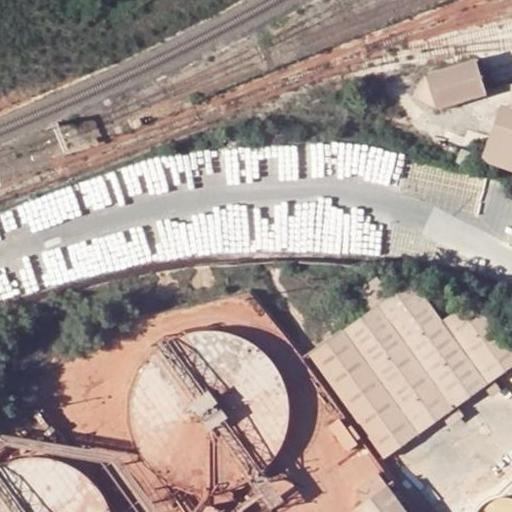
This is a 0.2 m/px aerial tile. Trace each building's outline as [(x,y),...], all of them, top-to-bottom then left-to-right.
[(475,58),(428,73),(436,103),(484,87),(475,58)] [(437,108),(487,94),(484,87),(436,103),(437,108)] [(511,107),(501,104),(482,159),(511,170),(511,107)] [(415,279),(310,353),(385,457),(511,368),(511,331),(508,335),(479,294),(444,318),(415,279)] [(190,490),(198,491),(200,492),(208,492),(216,492),(225,491),(233,489),(241,486),(248,482),(255,478),(262,473),(268,467),(273,461),(278,454),(282,447),(285,439),(288,431),(290,423),(291,415),(291,407),(290,398),(288,390),(286,382),(282,375),(278,367),(274,361),(268,354),(256,344),(249,339),(242,335),(234,332),(226,330),(218,329),(210,328),(201,328),(193,329),(185,331),(177,334),(170,337),(162,341),(156,346),(149,352),(144,358),(139,365),(135,372),(131,380),(129,387),(127,396),(126,404),(125,412),(126,421),(128,429),(130,437),(133,444),(137,452),(142,459),(147,465),(153,471),(159,476),(166,481),(174,485),(181,488),(190,490)] [(0,511),(112,511),(111,506),(107,498),(103,491),(98,485),(93,479),(87,473),(80,468),(68,462),(60,458),(52,456),(44,455),(36,455),(28,455),(20,456),(12,458),(4,461),(0,462),(0,511)] [(357,491),(365,501),(387,484),(379,474),(357,491)] [(356,511),(407,511),(387,484),(365,501),(355,510),(356,511)] [(511,511),(511,495),(489,511),(511,511)] [(221,511),(219,509),(216,506),(213,504),(209,503),(205,503),(201,504),(198,505),(195,507),(192,510),(191,511),(221,511)]
